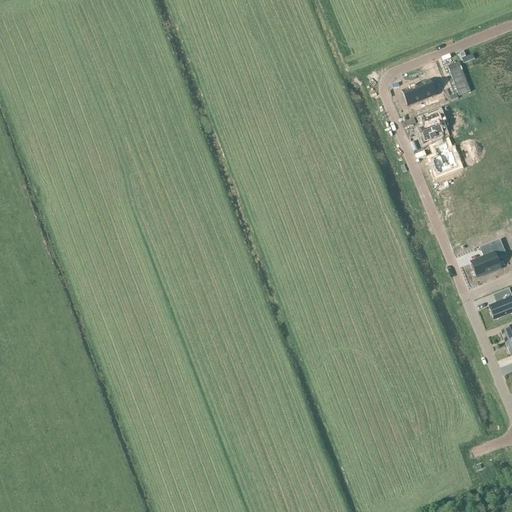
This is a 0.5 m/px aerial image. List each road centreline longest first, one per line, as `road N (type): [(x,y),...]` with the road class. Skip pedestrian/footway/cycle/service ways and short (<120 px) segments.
road 1 (residential): [(465,298),(382,82),(511,24)]
road 2 (residential): [(465,298),(511,412)]
